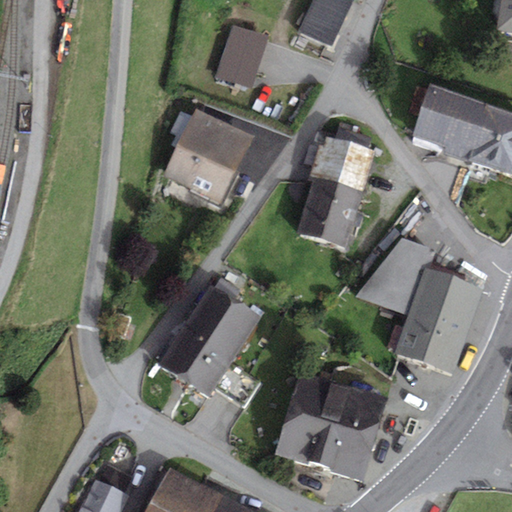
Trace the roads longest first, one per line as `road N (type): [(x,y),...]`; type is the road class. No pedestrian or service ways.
road 1 (residential): [(113,397),(342,75)]
road 2 (residential): [(342,75),(486,257),(511,275)]
road 3 (residential): [(307,511),(113,397)]
road 4 (primary): [(511,318),(481,386),(444,437)]
road 5 (residential): [(113,397),(50,511)]
